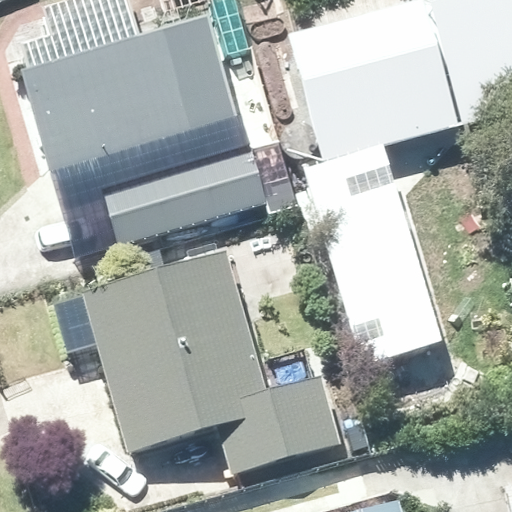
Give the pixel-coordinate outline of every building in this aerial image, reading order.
[(164,0),(168,11),(202,0),(164,0)] [(419,5),(281,44),(317,169),(289,177),(346,376),(425,353),(369,159),(456,135),(419,5)] [(183,137),(156,48),(154,41),(134,46),(128,26),(99,34),(93,12),(43,27),(49,48),(14,59),(50,178),(159,144),(183,137)] [(97,192),(113,247),(260,205),(243,149),(97,192)] [(221,255),(78,297),(123,452),(211,427),(225,476),(331,445),(312,380),(261,393),(221,255)]
